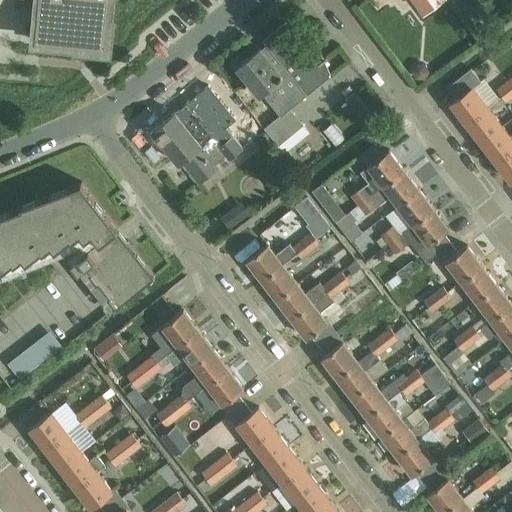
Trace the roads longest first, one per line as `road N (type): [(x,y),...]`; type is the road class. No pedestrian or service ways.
road 1 (residential): [(392,511),(90,118)]
road 2 (residential): [(511,239),(327,0)]
road 3 (residential): [(90,118),(244,0)]
